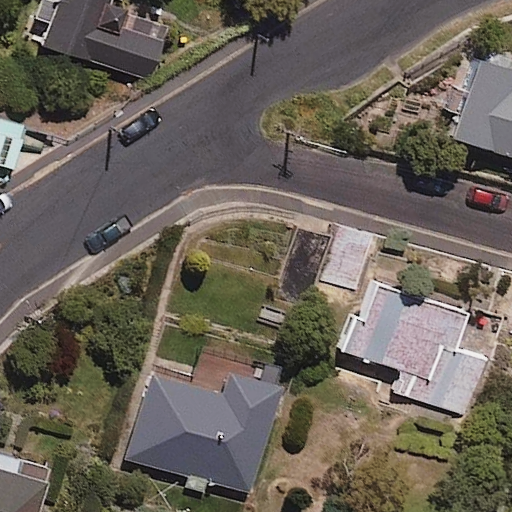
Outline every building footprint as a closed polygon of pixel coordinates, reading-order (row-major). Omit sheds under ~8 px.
[(120,0),(58,0),(44,47),(152,79),(168,23),(118,8),(120,0)] [(511,62),(484,53),(456,139),(511,156),(511,62)] [(28,126),(0,118),(0,167),(15,171),(28,126)] [(374,234),(337,224),(315,282),(358,293),(374,234)] [(511,271),(501,268),(484,324),(511,331),(511,271)] [(467,314),(375,283),(364,315),(350,310),(337,349),(400,371),(392,392),(465,416),(484,359),(455,349),(467,314)] [(222,392),(151,372),(126,458),(251,494),(281,388),(228,372),(222,392)] [(39,511),(52,470),(0,454),(0,511),(39,511)]
